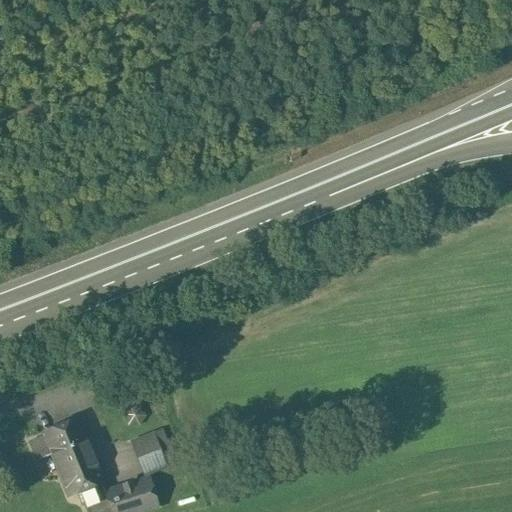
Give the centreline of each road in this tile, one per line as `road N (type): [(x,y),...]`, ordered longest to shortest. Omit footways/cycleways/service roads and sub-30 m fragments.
road 1 (trunk): [(511,97),(0,292)]
road 2 (trunk): [(0,315),(422,155)]
